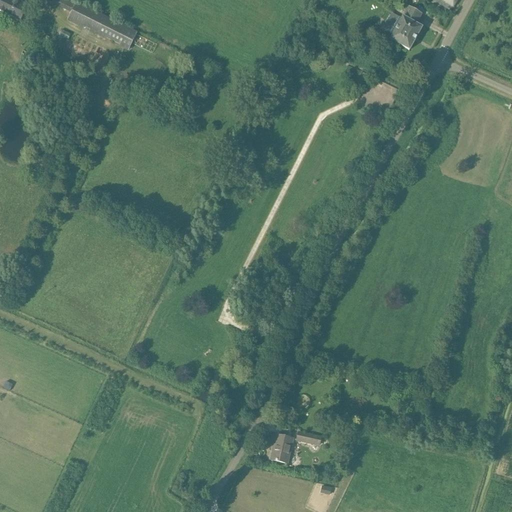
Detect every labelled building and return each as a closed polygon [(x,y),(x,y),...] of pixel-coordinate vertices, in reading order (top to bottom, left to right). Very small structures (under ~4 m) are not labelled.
[(28,5),(15,0),(0,0),(0,14),(19,24),(28,5)] [(75,3),(68,0),(45,0),(71,13),(67,21),(83,29),(84,27),(90,30),(89,32),(105,41),(107,38),(120,45),(118,47),(128,52),(137,33),(76,2),(75,3)] [(456,0),(432,0),(450,11),(456,0)] [(421,15),(408,7),(402,18),(389,41),(408,51),(421,28),(415,25),(421,15)] [(86,203),(73,197),(69,205),(82,211),(86,203)] [(6,382),(3,388),(10,391),(12,385),(6,382)] [(321,438),(298,433),(296,441),(319,447),(321,438)] [(292,440),(278,436),(274,451),(272,451),(270,461),(287,465),(292,440)]
